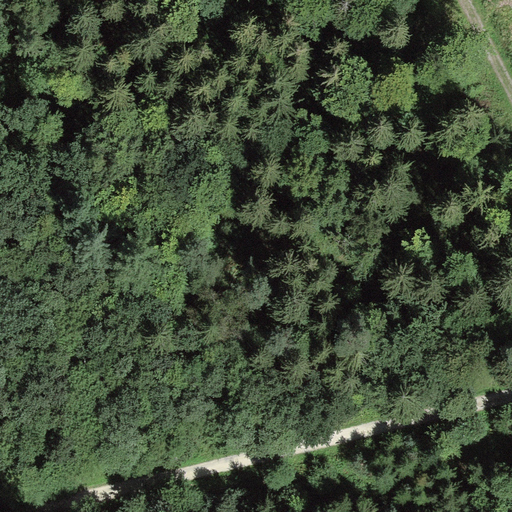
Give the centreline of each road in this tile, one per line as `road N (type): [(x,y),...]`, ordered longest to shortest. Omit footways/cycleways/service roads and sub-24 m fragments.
road 1 (track): [(29,511),(511,393)]
road 2 (track): [(453,0),(511,120)]
